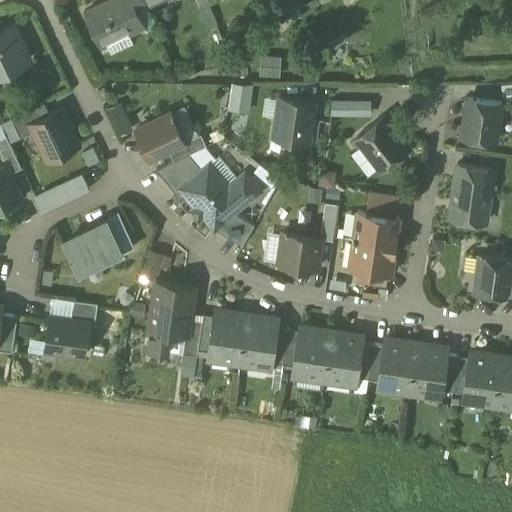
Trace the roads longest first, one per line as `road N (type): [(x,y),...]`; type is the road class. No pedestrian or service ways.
road 1 (residential): [(125,181),(179,235),(244,279),(409,313)]
road 2 (unclassified): [(409,313),(441,106)]
road 3 (residential): [(42,0),(125,181)]
road 4 (residential): [(125,181),(29,232),(17,283)]
